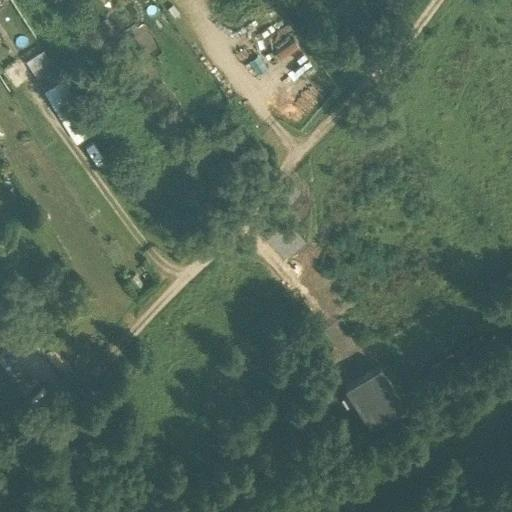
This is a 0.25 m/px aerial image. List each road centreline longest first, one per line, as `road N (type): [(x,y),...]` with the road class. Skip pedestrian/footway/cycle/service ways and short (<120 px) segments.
road 1 (track): [(0,468),(378,69),(433,0)]
road 2 (track): [(238,220),(365,371)]
